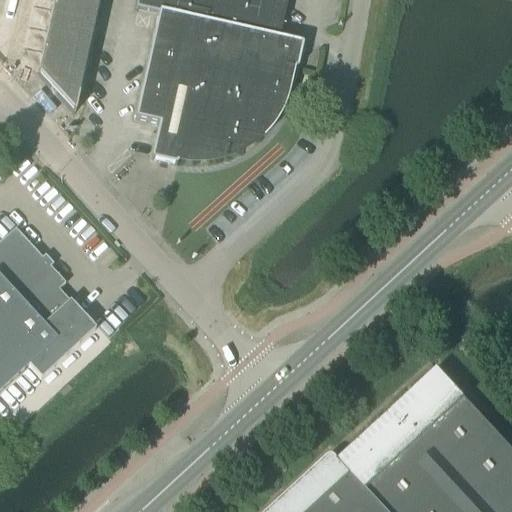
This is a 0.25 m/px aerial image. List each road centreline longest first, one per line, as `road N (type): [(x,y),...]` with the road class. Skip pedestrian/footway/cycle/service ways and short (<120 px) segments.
road 1 (unclassified): [(272,389),(1,95)]
road 2 (secondary): [(272,389),(511,168)]
road 3 (secondary): [(139,511),(272,389)]
